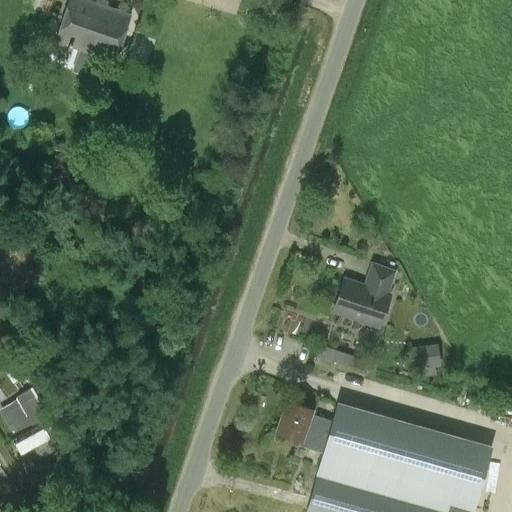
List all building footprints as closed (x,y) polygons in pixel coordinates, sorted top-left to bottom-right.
[(114,60),(129,15),(85,0),(68,0),(55,40),(114,60)] [(393,271),(372,264),(365,286),(344,279),(333,311),(378,326),(389,294),(386,293),(393,271)] [(357,370),(361,359),(320,345),(315,358),(333,364),(334,362),(357,370)] [(18,398),(0,405),(0,409),(8,429),(27,421),(18,398)] [(331,419),(310,413),(311,409),(286,400),(275,430),(299,438),(297,444),(322,453),(305,511),(448,511),(464,458),(331,419)] [(511,413),(509,412),(507,421),(480,414),(478,422),(511,429),(511,413)] [(41,429),(15,441),(21,453),(47,440),(41,429)] [(73,511),(58,497),(45,511),(73,511)]
